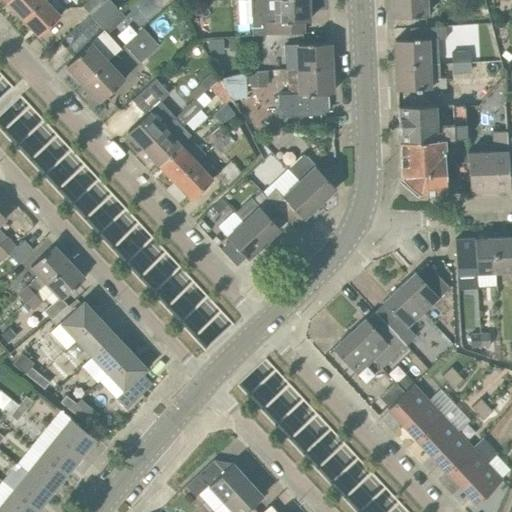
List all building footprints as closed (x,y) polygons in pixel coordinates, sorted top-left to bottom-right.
[(9,0),(7,2),(22,18),(41,0),(9,0)] [(43,0),(41,0),(22,18),(38,36),(59,17),(43,0)] [(89,0),(83,6),(91,15),(106,0),(89,0)] [(109,0),(106,0),(91,15),(107,35),(125,18),(109,0)] [(259,22),(260,35),(303,34),(303,22),(309,22),(307,0),(260,0),(261,12),(261,21),(259,22)] [(411,18),(417,18),(417,17),(428,16),(427,0),(392,0),(393,18),(411,17),(411,18)] [(181,15),(174,6),(168,12),(175,20),(181,15)] [(396,65),(439,64),(438,39),(446,39),(445,27),(410,29),(411,40),(395,41),(396,65)] [(138,33),(125,45),(141,63),(159,46),(143,28),(138,33)] [(208,38),(208,53),(223,53),(223,37),(208,38)] [(66,66),(82,83),(108,60),(92,42),(66,66)] [(285,70),(288,70),(298,69),(331,68),(330,44),(312,44),(312,43),(284,45),(285,70)] [(501,55),(509,61),(511,57),(511,55),(505,50),(501,55)] [(452,63),(470,63),(470,51),(452,52),(452,63)] [(108,60),(82,83),(100,102),(125,79),(108,60)] [(470,63),(452,63),(453,74),(471,74),(470,63)] [(415,91),(420,91),(420,89),(432,89),(432,78),(439,78),(439,64),(396,65),(397,91),(415,90),(415,91)] [(288,94),(278,94),(279,117),(325,115),(324,94),(332,93),(331,68),(298,69),(288,70),(288,94)] [(230,95),(238,95),(247,93),(247,85),(250,85),(250,88),(267,87),(267,84),(269,84),(268,71),(246,73),(228,77),(230,95)] [(207,88),(216,79),(211,73),(201,82),(207,88)] [(220,86),(208,91),(211,100),(223,95),(220,86)] [(193,97),(180,110),(190,121),(203,108),(193,97)] [(128,132),(143,148),(176,118),(160,101),(128,132)] [(222,126),(235,116),(228,101),(214,116),(222,126)] [(399,142),(445,141),(445,140),(467,138),(465,105),(453,105),(453,124),(443,125),(441,127),(442,131),(437,131),(436,105),(417,106),(398,107),(399,142)] [(509,183),(507,137),(505,105),(486,105),(487,133),(493,133),(493,150),(468,151),(468,162),(469,192),(510,190),(509,183)] [(143,148),(159,166),(187,140),(186,139),(181,144),(167,128),(176,119),(176,118),(143,148)] [(206,138),(214,146),(227,134),(219,126),(206,138)] [(243,134),(236,126),(229,132),(237,140),(243,134)] [(324,135),(333,135),(333,126),(324,126),(324,135)] [(227,134),(214,146),(221,154),(234,142),(227,134)] [(196,143),(193,146),(187,140),(159,166),(175,182),(197,161),(205,153),(196,143)] [(419,195),(469,192),(468,162),(455,162),(455,177),(446,178),(444,151),(446,151),(445,141),(399,142),(401,179),(419,195)] [(287,169),(298,180),(319,204),(336,189),(304,154),(287,169)] [(215,175),(226,188),(241,173),(230,160),(215,175)] [(191,199),(214,179),(197,161),(175,182),(191,199)] [(266,196),(279,210),(279,211),(285,217),(293,209),(303,219),(319,204),(298,180),(283,194),(276,186),(266,196)] [(279,211),(279,210),(266,196),(261,190),(252,198),(259,206),(243,222),(264,244),(280,229),(270,219),(279,211)] [(228,210),(222,204),(215,212),(220,217),(228,210)] [(0,245),(8,254),(18,264),(33,251),(24,240),(16,248),(0,230),(0,222),(5,218),(0,212),(0,245)] [(264,244),(243,222),(226,237),(247,259),(264,244)] [(496,273),(511,271),(511,236),(494,238),(496,273)] [(476,274),(496,273),(494,238),(474,239),(476,274)] [(457,274),(476,274),(474,239),(455,240),(457,274)] [(0,261),(8,254),(0,245),(0,261)] [(35,293),(45,284),(69,262),(53,245),(30,267),(37,275),(27,285),(35,293)] [(53,293),(61,300),(84,279),(69,262),(45,284),(35,293),(43,302),(53,293)] [(439,298),(450,289),(427,264),(416,273),(415,272),(399,287),(424,314),(440,299),(439,298)] [(17,293),(25,302),(35,293),(27,285),(17,293)] [(407,329),(424,314),(399,287),(383,302),(384,304),(374,313),(380,319),(381,318),(406,345),(407,346),(416,338),(407,329)] [(35,293),(25,302),(33,311),(43,302),(35,293)] [(60,323),(76,340),(99,318),(83,301),(60,323)] [(25,304),(20,309),(24,315),(30,310),(25,304)] [(373,360),(381,368),(406,345),(381,318),(380,319),(374,313),(367,320),(365,318),(349,334),(373,360)] [(76,340),(92,357),(115,335),(99,318),(76,340)] [(10,327),(1,334),(8,344),(17,337),(10,327)] [(480,333),(481,347),(490,346),(489,332),(480,333)] [(472,348),(481,347),(480,333),(471,334),(472,348)] [(332,349),(357,375),(373,360),(349,334),(332,349)] [(92,357),(108,374),(131,352),(115,335),(92,357)] [(131,352),(108,374),(124,391),(116,400),(127,410),(152,384),(142,374),(147,369),(131,352)] [(33,363),(22,354),(14,364),(25,373),(30,366),(33,363)] [(25,373),(35,381),(40,374),(30,366),(25,373)] [(442,375),(448,382),(457,373),(451,367),(442,375)] [(457,373),(448,382),(454,388),(463,380),(457,373)] [(40,374),(35,381),(45,389),(50,382),(40,374)] [(397,383),(405,391),(414,383),(407,375),(397,383)] [(379,397),(389,407),(405,391),(397,383),(396,382),(379,397)] [(387,408),(402,424),(429,399),(414,383),(405,391),(389,407),(387,408)] [(61,402),(71,410),(77,403),(66,395),(61,402)] [(18,406),(25,411),(33,401),(26,396),(18,406)] [(472,408),(477,414),(487,405),(481,398),(472,408)] [(402,424),(417,440),(444,415),(429,399),(402,424)] [(10,416),(18,406),(12,400),(4,410),(10,416)] [(77,403),(71,410),(81,419),(87,412),(77,403)] [(487,405),(477,414),(483,421),(493,411),(487,405)] [(25,411),(18,406),(10,416),(17,421),(25,411)] [(417,440),(431,456),(459,431),(444,415),(417,440)] [(55,436),(81,456),(96,439),(70,418),(55,436)] [(431,456),(446,472),(473,447),(459,431),(431,456)] [(41,454),(67,474),(81,456),(55,436),(41,454)] [(446,472),(461,488),(488,463),(473,447),(446,472)] [(26,472),(52,492),(67,474),(41,454),(26,472)] [(222,500),(223,502),(248,480),(232,463),(224,471),(213,460),(186,486),(196,498),(209,486),(222,500)] [(488,463),(461,488),(476,504),(503,479),(488,463)] [(12,490),(38,510),(52,492),(26,472),(12,490)] [(256,511),(252,506),(263,496),(248,480),(223,502),(231,511),(256,511)] [(0,504),(0,509),(3,511),(36,511),(38,510),(12,490),(0,504)]
